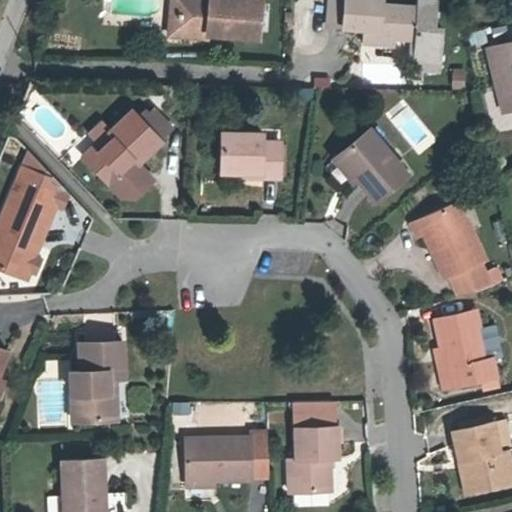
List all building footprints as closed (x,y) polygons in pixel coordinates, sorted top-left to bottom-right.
[(257,37),(259,0),(223,0),(223,3),(209,2),(209,0),(170,0),(170,15),(183,16),(182,31),(257,37)] [(343,27),(344,0),(329,0),(328,26),(343,27)] [(435,28),(436,10),(435,0),(418,0),(418,7),(382,4),(382,0),(344,0),(343,27),(363,29),(379,30),(378,37),(395,38),(416,39),(414,60),(440,62),(442,28),(435,28)] [(182,31),(183,16),(170,15),(169,30),(182,31)] [(394,45),(395,38),(378,37),(379,30),(363,29),(362,43),(394,45)] [(486,41),(484,31),(468,34),(470,44),(486,41)] [(511,109),(511,41),(487,47),(503,112),(511,109)] [(439,72),(440,62),(414,60),(414,70),(439,72)] [(450,68),(452,87),(465,85),(463,67),(450,68)] [(171,127),(153,108),(142,119),(160,138),(171,127)] [(138,163),(161,140),(160,138),(142,119),(132,109),(110,129),(96,143),(82,157),(107,182),(132,157),(136,161),(138,163)] [(96,143),(110,129),(102,120),(88,134),(96,143)] [(375,201),(407,174),(369,129),(337,155),(357,179),(375,201)] [(279,177),(279,142),(261,142),(261,133),(222,132),(221,171),(243,171),(259,171),(259,176),(279,177)] [(15,165),(20,153),(7,147),(1,159),(15,165)] [(357,179),(337,155),(333,159),(352,183),(357,179)] [(110,186),(136,161),(132,157),(107,182),(110,186)] [(38,245),(55,205),(41,199),(47,184),(36,173),(22,166),(0,218),(0,266),(16,273),(29,241),(38,245)] [(484,259),(457,201),(410,223),(416,237),(423,234),(444,279),(448,276),(457,295),(491,285),(480,262),(484,259)] [(509,232),(506,219),(496,222),(499,234),(509,232)] [(25,277),(38,245),(29,241),(16,273),(25,277)] [(486,361),(479,327),(475,310),(434,319),(440,348),(445,370),(451,368),(455,386),(471,382),(496,377),(492,360),(486,361)] [(502,358),(495,324),(479,327),(486,361),(492,360),(502,358)] [(109,419),(108,378),(114,378),(123,377),(122,341),(79,343),(80,370),(70,371),(72,420),(109,419)] [(455,386),(451,368),(445,370),(440,348),(435,349),(444,388),(455,386)] [(498,387),(496,377),(471,382),(473,392),(498,387)] [(116,419),(114,378),(108,378),(109,419),(116,419)] [(338,458),(336,426),(331,426),(331,400),(294,401),(296,458),(288,458),(289,492),(330,490),(329,458),(338,458)] [(265,422),(265,409),(255,409),(255,422),(265,422)] [(511,482),(511,471),(507,449),(511,448),(505,421),(493,424),(493,421),(452,430),(458,461),(467,459),(474,491),(511,482)] [(268,476),(267,431),(249,431),(249,437),(184,438),(186,480),(214,480),(251,479),(251,476),(268,476)] [(105,511),(105,494),(103,458),(62,460),(63,496),(63,511),(105,511)] [(474,491),(467,459),(458,461),(465,493),(474,491)] [(120,511),(120,493),(105,494),(105,511),(120,511)] [(63,511),(63,496),(48,496),(48,511),(63,511)]
